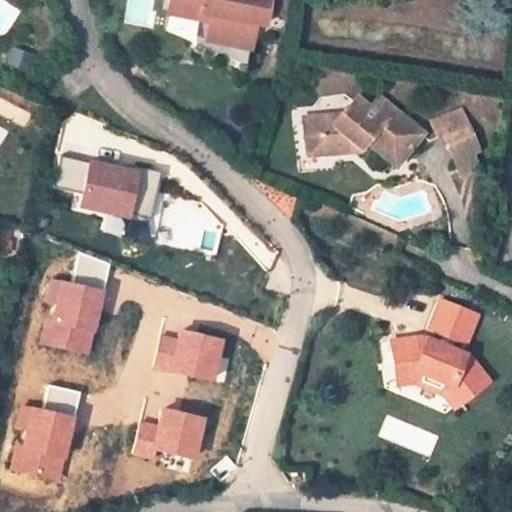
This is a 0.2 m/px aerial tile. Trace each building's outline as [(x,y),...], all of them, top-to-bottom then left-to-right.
[(261,28),(266,0),(167,0),(165,16),(198,23),(199,17),(208,18),(205,34),(249,43),(253,27),(261,28)] [(205,34),(203,44),(248,52),(249,43),(205,34)] [(352,152),(360,157),(366,151),(394,174),(421,142),(376,105),(365,116),(353,107),(331,131),(323,125),(301,127),(303,151),(318,150),(319,163),(344,160),(352,152)] [(467,115),(433,124),(438,142),(445,140),(471,133),(467,115)] [(445,140),(451,164),(470,160),(471,159),(478,157),(471,133),(445,140)] [(305,165),(319,163),(318,150),(303,151),(305,165)] [(81,194),(77,209),(149,225),(160,177),(63,155),(56,188),(81,194)] [(470,160),(451,164),(455,180),(474,176),(471,159),(470,160)] [(477,313),(442,297),(429,328),(465,343),(477,313)] [(394,384),(418,380),(437,388),(451,406),(486,380),(467,354),(423,337),(389,341),(394,384)]
